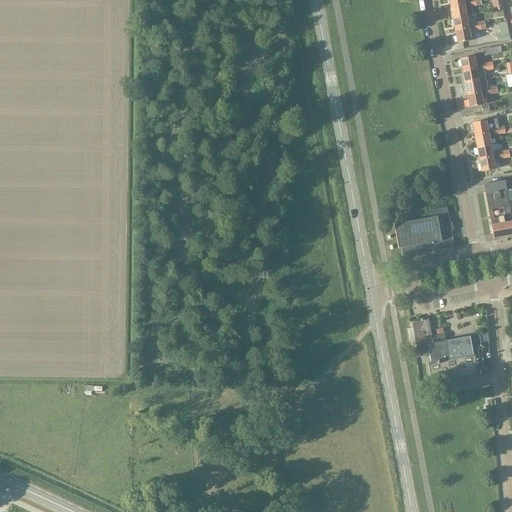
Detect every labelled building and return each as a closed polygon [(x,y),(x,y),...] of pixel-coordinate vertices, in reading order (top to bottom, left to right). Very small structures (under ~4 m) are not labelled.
[(502,10),(504,10),(501,0),(490,0),(493,12),(496,11),(502,10)] [(473,15),(471,7),(470,3),(450,7),(452,19),(466,17),(473,15)] [(474,24),(473,21),(468,22),(466,17),(452,19),(454,31),(469,28),(475,27),(475,31),(481,30),(480,26),(479,23),(474,24)] [(471,41),(469,28),(454,31),(457,43),(471,41)] [(510,40),(508,33),(496,35),(497,41),(498,42),(510,40)] [(485,45),(496,44),(495,37),(484,39),(485,45)] [(484,56),(498,53),(501,53),(500,46),(483,50),(484,56)] [(481,61),(475,63),(474,56),(460,59),(462,71),(482,68),(483,71),(488,70),(487,63),(482,64),(481,61)] [(485,80),(483,71),(482,68),(462,71),(465,83),(479,81),(485,80)] [(486,88),(485,80),(479,81),(465,83),(467,95),(481,92),(487,92),(486,88)] [(481,92),(467,95),(469,107),(483,105),(482,99),(488,97),(487,95),(487,92),(481,92)] [(500,134),(499,127),(497,118),(472,123),(474,135),(494,132),(495,135),(500,134)] [(496,138),(495,135),(494,132),(474,135),(476,147),(491,145),(490,139),(496,138)] [(498,150),(492,151),(491,145),(476,147),(479,159),(493,157),(499,155),(499,159),(504,158),(503,151),(498,151),(498,150)] [(500,162),(499,159),(499,155),(493,157),(479,159),(481,171),(495,169),(494,163),(500,162)] [(511,220),(508,200),(505,181),(505,180),(483,185),(488,210),(503,207),(504,216),(489,219),(493,238),(511,234),(511,220)] [(449,222),(448,214),(447,207),(430,210),(431,218),(394,224),(398,249),(401,249),(402,256),(417,254),(454,247),(453,240),(451,231),(450,227),(449,222)] [(432,339),(431,336),(428,319),(422,320),(422,318),(420,319),(420,320),(411,322),(416,348),(427,347),(428,347),(427,344),(431,343),(430,339),(432,339)] [(479,334),(445,340),(444,333),(431,336),(432,339),(430,339),(431,343),(427,344),(428,347),(427,347),(430,363),(431,362),(431,363),(428,364),(431,385),(486,375),(479,334)] [(83,387),(82,396),(98,396),(98,388),(83,387)]
